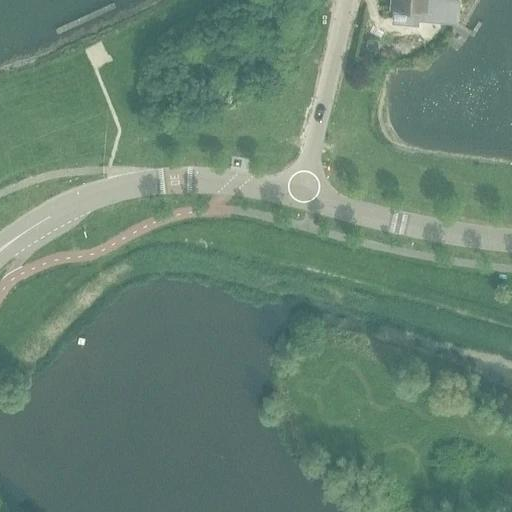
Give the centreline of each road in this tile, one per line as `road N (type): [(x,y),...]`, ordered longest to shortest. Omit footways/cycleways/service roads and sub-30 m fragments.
road 1 (tertiary): [(299,191),(171,180),(106,190),(12,242)]
road 2 (tertiary): [(511,238),(299,191)]
road 3 (residential): [(299,191),(346,0)]
